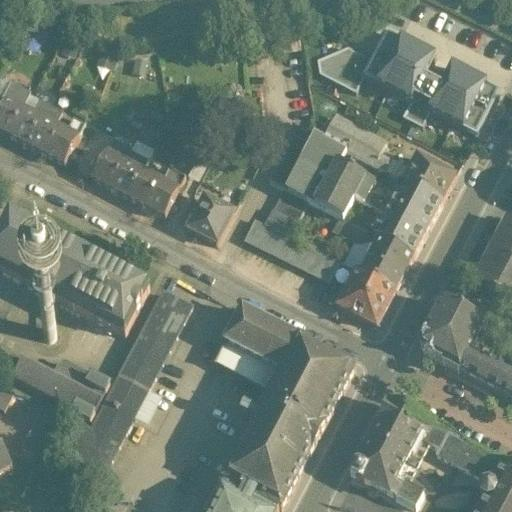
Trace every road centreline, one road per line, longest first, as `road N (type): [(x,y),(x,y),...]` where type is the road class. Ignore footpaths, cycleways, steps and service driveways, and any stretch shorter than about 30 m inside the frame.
road 1 (residential): [(385,368),(0,158)]
road 2 (residential): [(511,133),(385,368)]
road 3 (unknown): [(191,267),(278,137),(271,62)]
road 4 (residential): [(385,368),(310,511)]
road 5 (residential): [(511,434),(385,368)]
